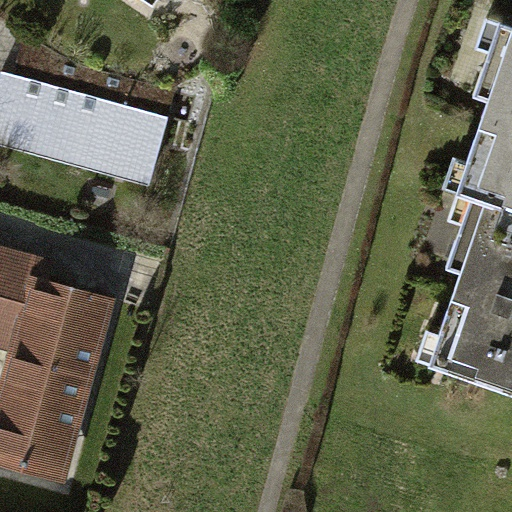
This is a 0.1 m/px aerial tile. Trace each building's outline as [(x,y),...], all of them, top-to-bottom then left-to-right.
[(169,0),(144,0),(163,11),(169,0)] [(511,30),(487,22),(478,49),(492,53),(477,96),(492,101),(469,165),(455,160),(445,188),(460,193),(511,210),(511,30)] [(174,117),(7,71),(0,94),(0,147),(153,190),(174,117)] [(430,369),(511,396),(511,210),(460,193),(449,222),(462,227),(448,270),(462,275),(441,336),(426,332),(417,361),(432,366),(430,369)] [(57,264),(0,248),(0,351),(9,354),(0,387),(0,466),(66,485),(117,302),(51,284),(57,264)]
